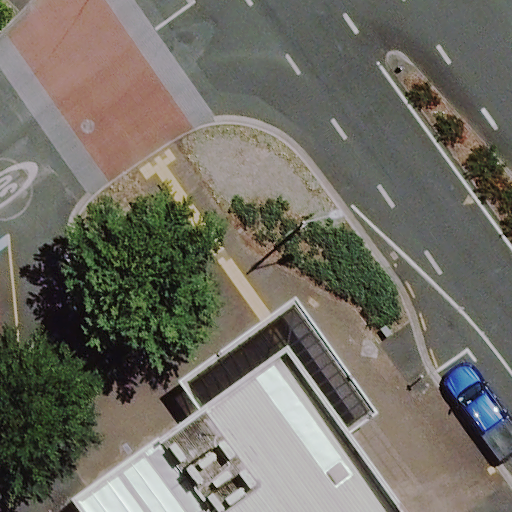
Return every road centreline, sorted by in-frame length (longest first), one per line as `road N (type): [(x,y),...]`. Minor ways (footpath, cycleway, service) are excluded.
road 1 (tertiary): [(511,301),(293,0)]
road 2 (unclassified): [(197,0),(0,145)]
